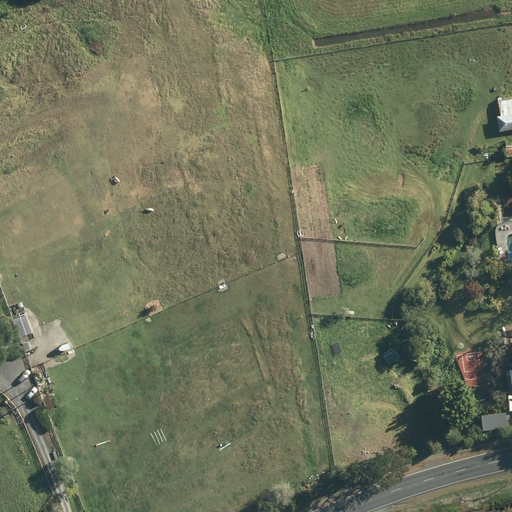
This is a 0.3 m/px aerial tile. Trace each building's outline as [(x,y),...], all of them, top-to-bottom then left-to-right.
[(0,45),(0,78),(14,70),(7,58),(11,56),(7,50),(4,52),(0,45)] [(500,114),(496,115),(498,129),(511,127),(511,97),(498,100),(500,114)] [(381,359),(387,368),(401,359),(394,350),(381,359)] [(390,368),(396,377),(408,369),(402,360),(390,368)] [(430,434),(417,441),(424,454),(437,446),(430,434)]
